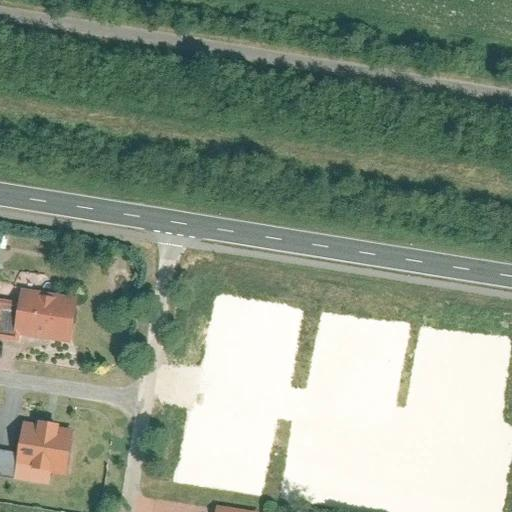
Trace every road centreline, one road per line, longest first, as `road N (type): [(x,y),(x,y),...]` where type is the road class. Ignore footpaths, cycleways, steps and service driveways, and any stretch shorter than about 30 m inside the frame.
road 1 (residential): [(511,93),(0,14)]
road 2 (tertiary): [(178,221),(511,277)]
road 3 (residential): [(178,221),(147,403)]
road 4 (tertiary): [(0,192),(178,221)]
road 5 (residential): [(147,403),(0,378)]
